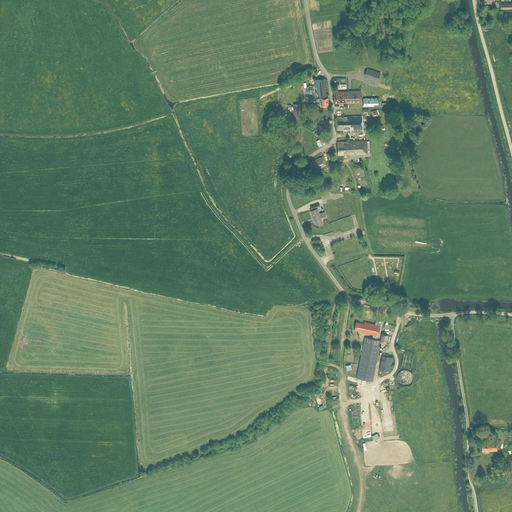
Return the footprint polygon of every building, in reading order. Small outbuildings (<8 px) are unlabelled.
[(364,75),(378,80),(380,73),(367,68),(364,75)] [(319,96),(319,98),(319,100),(319,106),(328,106),(328,98),(326,98),(325,78),(314,79),(316,96),(319,96)] [(313,80),(308,81),(309,88),(306,88),(306,94),(314,94),(313,80)] [(348,103),(348,91),(335,92),(336,103),(348,103)] [(348,91),(348,103),(361,102),(360,91),(348,91)] [(378,105),(378,98),(363,98),(363,106),(378,105)] [(301,103),(293,104),(294,123),(301,123),(301,103)] [(350,126),(349,116),(346,116),(346,117),(336,117),(336,130),(343,130),(350,130),(350,126)] [(349,116),(350,126),(353,126),(354,129),(362,129),(361,116),(349,116)] [(318,148),(324,146),(322,140),(316,142),(318,148)] [(337,142),(338,155),(351,154),(351,151),(354,151),(354,154),(367,154),(366,140),(347,141),(347,142),(337,142)] [(312,171),(326,165),(322,156),(307,164),(312,171)] [(362,169),(354,171),(358,188),(366,186),(362,169)] [(317,208),(311,210),(310,211),(314,224),(322,221),(320,218),(326,216),(324,212),(319,214),(317,208)] [(355,239),(332,246),(336,258),(359,251),(355,239)] [(377,339),(381,322),(375,321),(375,324),(364,322),(363,323),(356,321),(354,329),(362,331),(362,332),(372,335),(372,338),(377,339)] [(382,333),(381,342),(388,344),(390,334),(382,333)] [(356,378),(372,381),(380,340),(365,337),(356,378)] [(390,371),(393,357),(382,355),(379,369),(390,371)] [(402,386),(404,386),(407,386),(409,384),(411,382),(412,379),(412,377),(411,374),(409,372),(406,371),(404,370),(401,371),(399,372),(397,374),(396,376),(396,379),(396,381),(398,383),(399,385),(402,386)] [(370,424),(361,424),(362,441),(371,441),(370,424)] [(482,452),(496,450),(496,441),(481,442),(482,452)]
